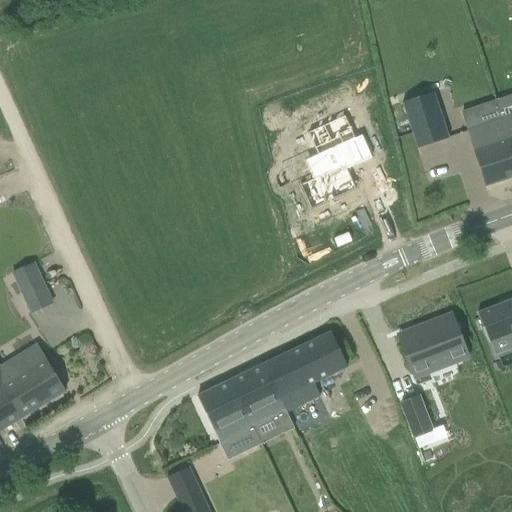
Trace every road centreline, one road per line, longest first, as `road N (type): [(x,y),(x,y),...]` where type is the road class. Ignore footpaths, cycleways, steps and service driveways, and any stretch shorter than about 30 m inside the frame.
road 1 (tertiary): [(100,419),(392,260),(511,216)]
road 2 (track): [(0,74),(144,394)]
